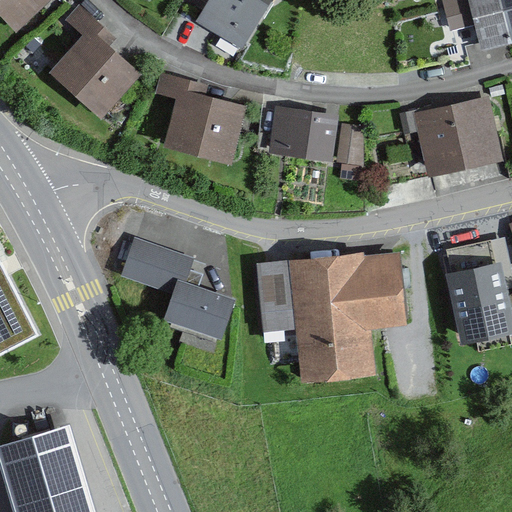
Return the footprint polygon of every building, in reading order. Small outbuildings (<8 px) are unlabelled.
[(0,0),(0,1),(16,18),(35,0),(0,0)] [(224,32),(216,46),(233,57),(267,0),(211,0),(201,18),(224,32)] [(510,35),(501,0),(444,0),(452,28),(475,22),(480,42),(510,35)] [(511,0),(501,0),(510,35),(511,33),(511,0)] [(102,29),(80,8),(69,20),(91,40),(62,72),(99,106),(129,73),(93,40),(102,29)] [(191,82),(163,75),(159,91),(186,98),(175,141),(224,153),(235,111),(187,98),(191,82)] [(443,104),(406,113),(411,133),(422,131),(431,168),(497,153),(485,101),(444,111),(443,104)] [(273,148),(327,156),(333,119),(278,111),(273,148)] [(339,157),(361,160),(361,127),(344,125),(339,157)] [(175,291),(166,317),(220,336),(233,300),(183,283),(192,260),(135,240),(124,273),(175,291)] [(486,245),(448,252),(453,275),(450,276),(463,342),(511,332),(511,328),(500,265),(490,266),(486,245)] [(0,358),(46,335),(0,246),(0,358)] [(357,320),(405,315),(398,255),(259,269),(266,329),(309,324),(313,369),(361,364),(357,320)] [(1,446),(20,511),(80,511),(56,429),(1,446)]
